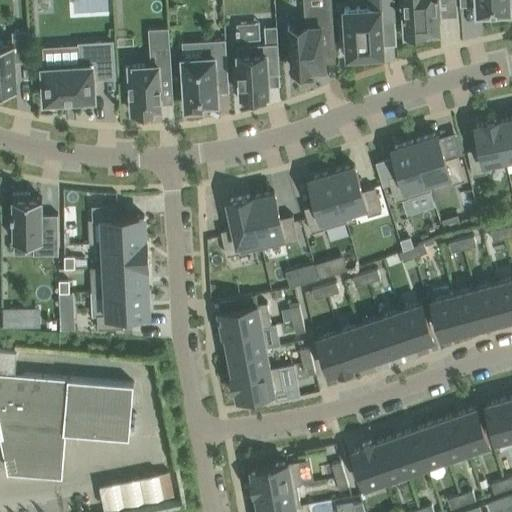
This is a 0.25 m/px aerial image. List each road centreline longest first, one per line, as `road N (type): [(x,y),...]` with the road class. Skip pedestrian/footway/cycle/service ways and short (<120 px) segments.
road 1 (residential): [(511,64),(175,162)]
road 2 (residential): [(511,351),(329,413),(199,430)]
road 3 (residential): [(175,162),(177,305),(199,430)]
road 4 (residential): [(175,162),(0,137)]
